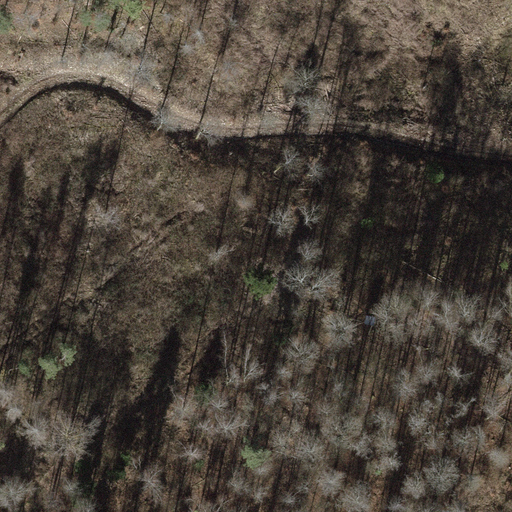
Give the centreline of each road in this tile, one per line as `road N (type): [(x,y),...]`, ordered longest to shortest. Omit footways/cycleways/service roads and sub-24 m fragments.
road 1 (track): [(511,158),(328,128),(222,129),(107,81),(55,77),(0,114)]
road 2 (track): [(505,157),(459,64),(460,43),(476,18),(504,0)]
